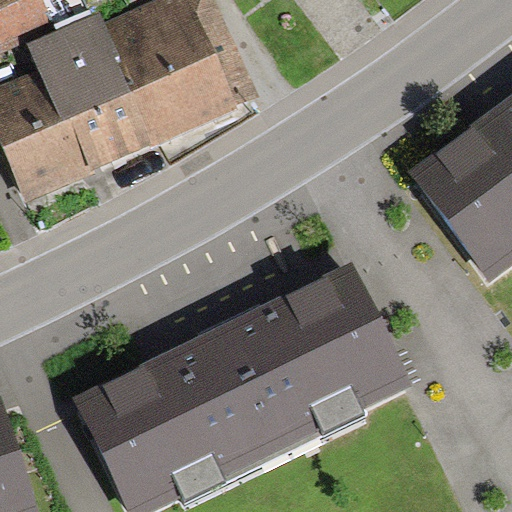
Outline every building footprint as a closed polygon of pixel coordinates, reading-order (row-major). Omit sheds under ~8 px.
[(0,0),(0,53),(56,29),(43,0),(0,0)] [(158,0),(104,24),(100,16),(29,48),(38,70),(0,86),(0,138),(27,202),(126,160),(231,116),(262,103),(214,0),(158,0)] [(511,104),(418,175),(494,277),(511,263),(511,104)] [(132,511),(164,511),(411,386),(349,266),(246,319),(78,406),(132,511)] [(0,511),(44,511),(3,400),(0,400),(0,511)]
